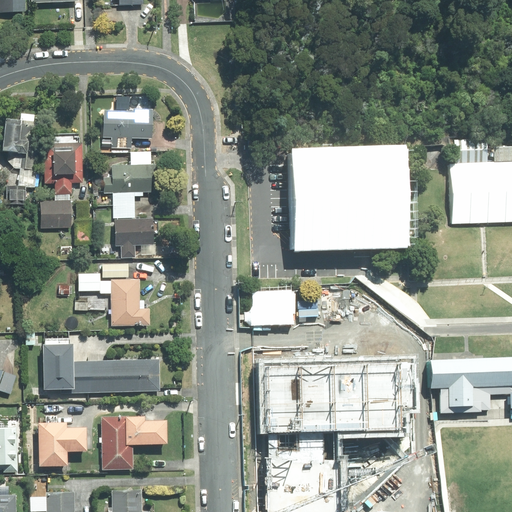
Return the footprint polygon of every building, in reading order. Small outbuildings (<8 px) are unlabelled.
[(27,12),(26,0),(0,0),(1,12),(27,12)] [(134,138),(154,139),(155,109),(134,108),(134,111),(105,110),(104,138),(112,138),(112,148),(134,148),(134,138)] [(45,123),(9,119),(5,150),(23,152),(19,184),(38,187),(45,123)] [(73,183),(85,183),(84,142),(45,143),(46,184),(56,183),(56,194),(74,194),(73,183)] [(407,151),(302,153),(303,244),(409,242),(407,151)] [(138,164),(113,165),(113,177),(104,178),(105,194),(113,193),(114,218),(136,218),(136,196),(145,196),(144,192),(158,192),(157,164),(153,164),(153,154),(137,155),(138,164)] [(511,164),(441,165),(442,227),(511,226),(511,164)] [(26,186),(8,186),(8,204),(26,204),(26,186)] [(72,228),(72,200),(42,200),(43,228),(72,228)] [(155,218),(116,219),(116,245),(122,245),(123,258),(137,258),(137,245),(156,245),(155,218)] [(78,223),(78,244),(94,243),(93,222),(78,223)] [(130,264),(104,264),(104,277),(130,277),(130,264)] [(102,273),(80,273),(80,291),(102,291),(102,273)] [(112,293),(113,326),(152,326),(152,308),(142,308),(142,279),(102,279),(103,293),(112,293)] [(59,294),(71,295),(72,286),(60,285),(59,294)] [(294,292),(252,294),(253,325),(295,323),(294,292)] [(372,295),(321,294),(321,326),(371,326),(372,295)] [(71,392),(162,390),(161,359),(77,361),(76,343),(45,344),(46,389),(71,388),(71,392)] [(511,386),(511,356),(431,358),(431,387),(437,387),(437,413),(486,412),(486,396),(511,395),(511,386)] [(414,358),(258,363),(260,432),(270,431),(271,458),(259,459),(260,511),(343,511),(341,437),(401,435),(400,410),(416,410),(414,358)] [(18,375),(6,371),(0,389),(0,390),(12,394),(18,375)] [(134,443),(169,441),(168,418),(147,418),(147,414),(102,415),(104,469),(135,468),(134,443)] [(68,420),(40,420),(40,464),(70,463),(70,450),(89,449),(89,425),(68,426),(68,420)] [(18,426),(0,426),(0,468),(4,469),(4,472),(19,471),(18,426)] [(415,447),(372,449),(378,481),(420,473),(415,447)] [(424,511),(424,484),(362,487),(367,511),(424,511)] [(143,488),(113,488),(113,511),(152,511),(152,510),(143,510),(143,488)] [(47,491),(47,511),(76,511),(76,490),(47,491)] [(0,511),(17,511),(17,493),(0,493),(0,511)]
